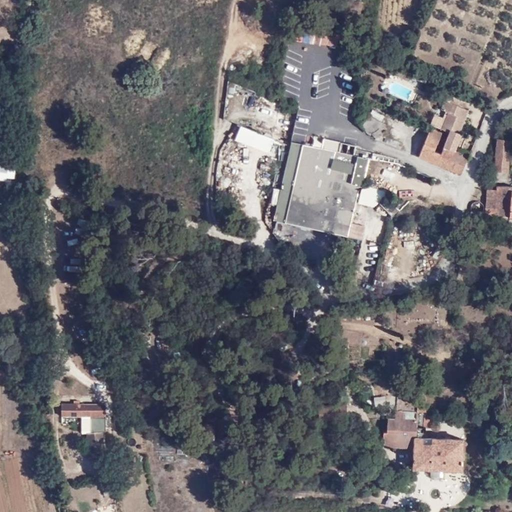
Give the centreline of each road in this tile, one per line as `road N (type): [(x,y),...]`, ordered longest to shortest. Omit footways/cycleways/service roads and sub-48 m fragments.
road 1 (unclassified): [(511,99),(485,126),(471,176),(459,183),(446,270),(411,289),(337,298),(301,280),(257,239),(63,189)]
road 2 (unknown): [(456,204),(390,163),(294,121)]
